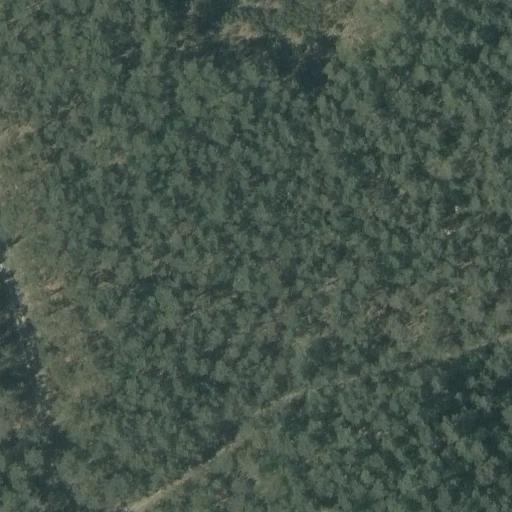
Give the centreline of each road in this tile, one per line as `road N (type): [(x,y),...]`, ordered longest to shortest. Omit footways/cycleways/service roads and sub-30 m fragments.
road 1 (track): [(511,339),(282,401),(249,417),(129,511)]
road 2 (track): [(68,511),(0,267)]
